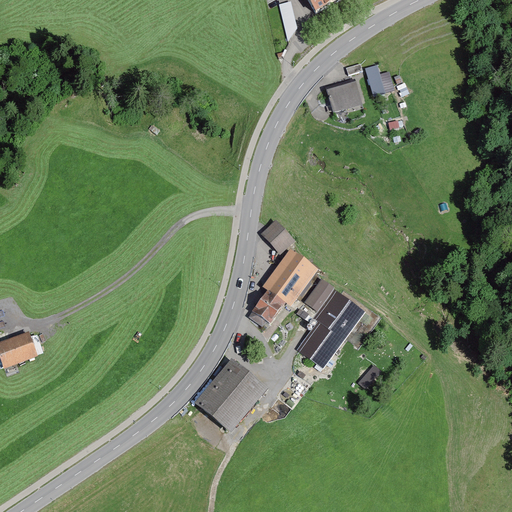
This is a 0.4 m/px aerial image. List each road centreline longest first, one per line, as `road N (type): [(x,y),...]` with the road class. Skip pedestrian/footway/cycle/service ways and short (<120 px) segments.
road 1 (primary): [(421,0),(340,47),(283,109),(261,161),(236,298),(186,390),(21,511)]
road 2 (track): [(0,310),(16,323),(53,321),(132,274),(183,222),(211,211),(251,213)]
road 3 (track): [(211,511),(225,462),(278,384),(243,329),(227,323)]
